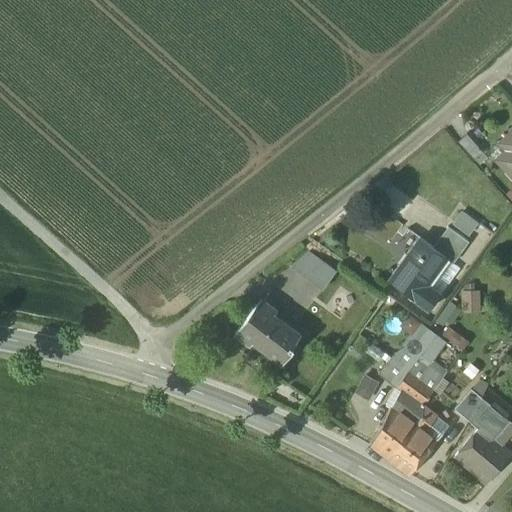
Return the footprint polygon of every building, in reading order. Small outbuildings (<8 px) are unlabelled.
[(511,131),(507,137),(511,142),(511,145),(497,160),(511,175),(511,131)] [(482,152),(466,134),(457,142),(473,159),(482,152)] [(475,223),(460,213),(453,223),(467,233),(475,223)] [(467,241),(447,227),(432,247),(445,256),(444,258),(452,263),(467,241)] [(420,238),(389,282),(428,310),(439,296),(424,285),(444,258),(445,256),(432,247),(420,238)] [(325,265),(307,247),(300,255),(318,273),(325,265)] [(460,310),(478,310),(479,289),(460,289),(460,310)] [(260,301),(235,335),(249,347),(254,341),(266,349),(264,352),(281,365),(292,350),(290,348),(297,338),(271,318),(275,313),(260,301)] [(407,351),(384,380),(395,389),(407,372),(417,359),(407,351)] [(442,379),(417,359),(407,372),(433,391),(442,379)] [(433,391),(407,372),(395,389),(400,392),(422,408),(422,407),(433,391)] [(366,399),(376,381),(362,374),(353,392),(366,399)] [(481,399),(470,390),(453,410),(468,422),(469,422),(475,412),(481,399)] [(422,408),(400,392),(391,408),(414,425),(419,418),(420,418),(422,408)] [(481,399),(475,412),(469,422),(478,430),(479,429),(491,440),(498,432),(481,416),(489,407),(481,399)] [(433,415),(422,407),(422,408),(420,418),(427,423),(433,415)] [(507,422),(489,407),(481,416),(498,432),(507,422)] [(414,425),(391,408),(370,447),(387,461),(414,426),(414,425)] [(420,418),(419,418),(414,425),(414,426),(424,433),(430,426),(427,423),(420,418)] [(424,433),(414,426),(387,461),(408,477),(436,442),(424,433)] [(478,430),(454,458),(485,487),(511,456),(491,440),(479,429),(478,430)]
